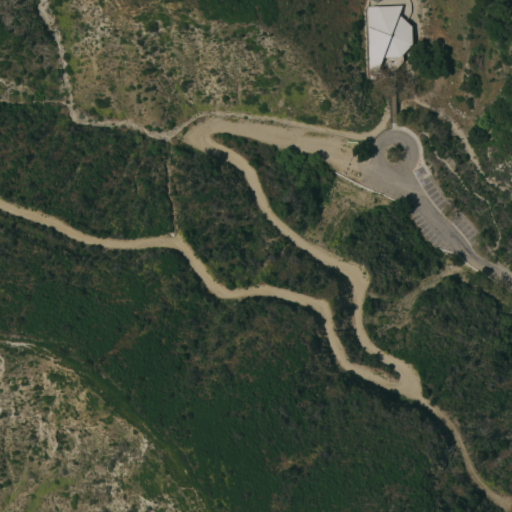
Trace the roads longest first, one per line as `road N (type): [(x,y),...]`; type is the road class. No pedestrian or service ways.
road 1 (track): [(407,185),(281,137),(211,127),(195,142),(249,162),(272,220),(363,282),(357,324),(365,347),(406,368),(413,382),(388,394),(337,360),(319,299),(279,287),(226,296),(184,242),(98,241),(41,213),(0,205)]
road 2 (track): [(413,382),(457,420),(471,473),(499,500),(511,501)]
